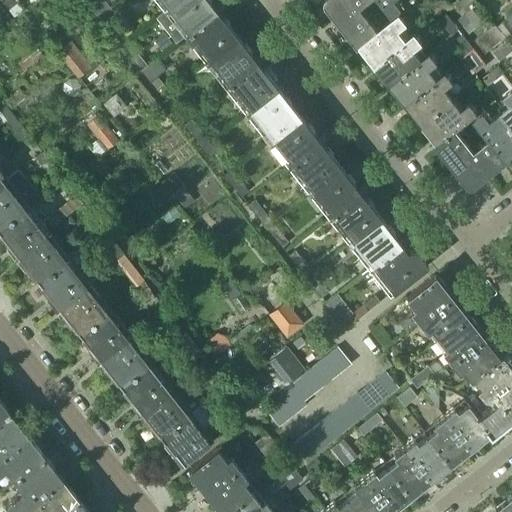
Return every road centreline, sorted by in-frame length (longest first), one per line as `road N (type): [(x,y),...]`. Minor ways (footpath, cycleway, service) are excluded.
road 1 (residential): [(271,0),(463,246)]
road 2 (residential): [(150,511),(0,323)]
